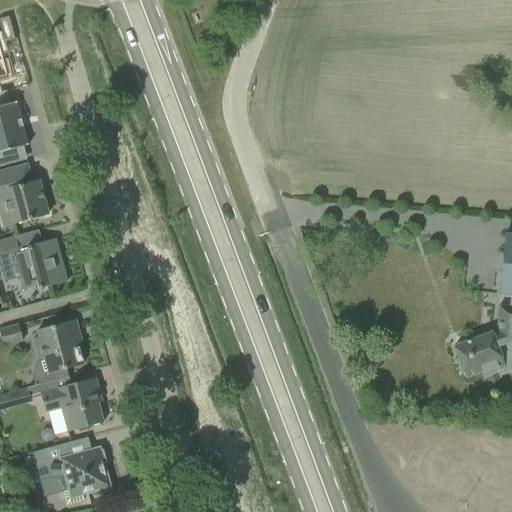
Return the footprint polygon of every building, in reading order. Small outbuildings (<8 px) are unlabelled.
[(0,167),(5,166),(1,153),(27,146),(27,144),(26,145),(22,127),(22,126),(21,126),(20,121),(21,121),(20,120),(15,104),(16,103),(16,102),(0,106),(0,167)] [(30,183),(26,166),(0,173),(0,200),(5,199),(12,225),(47,215),(38,181),(30,183)] [(511,235),(504,235),(499,294),(508,295),(511,295),(511,235)] [(0,241),(0,254),(18,249),(15,237),(0,241)] [(13,254),(23,290),(37,286),(38,290),(66,282),(55,239),(26,247),(27,250),(13,254)] [(460,353),(456,355),(458,360),(458,361),(458,362),(458,363),(458,364),(458,365),(458,366),(458,367),(459,367),(459,368),(459,369),(460,369),(460,370),(460,371),(461,371),(461,372),(461,373),(462,373),(462,374),(463,374),(463,375),(464,375),(465,379),(480,373),(481,376),(500,368),(502,373),(511,368),(511,295),(508,295),(507,307),(498,306),(497,326),(498,326),(497,332),(492,334),(491,332),(457,345),(460,353)] [(47,370),(31,374),(34,386),(67,377),(65,370),(82,365),(75,336),(79,335),(75,320),(56,326),(37,331),(47,370)] [(0,330),(0,335),(3,346),(22,341),(18,325),(0,330)] [(40,394),(45,413),(61,409),(67,432),(83,428),(103,423),(94,392),(88,394),(84,381),(65,386),(40,394)] [(0,410),(31,402),(27,388),(0,395),(0,410)] [(82,494),(109,487),(99,449),(73,456),(70,444),(71,444),(71,442),(31,453),(39,480),(65,478),(69,489),(62,491),(66,505),(84,501),(82,494)]
